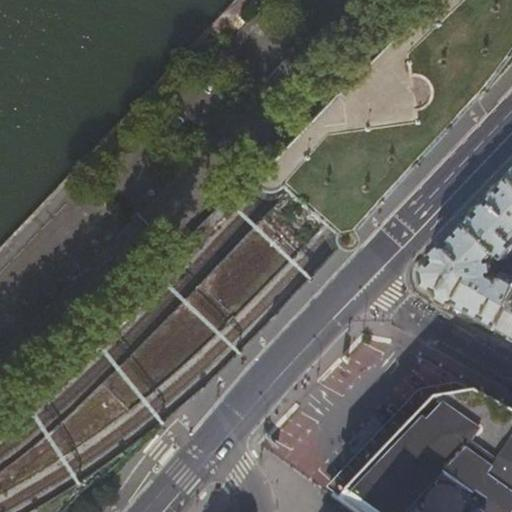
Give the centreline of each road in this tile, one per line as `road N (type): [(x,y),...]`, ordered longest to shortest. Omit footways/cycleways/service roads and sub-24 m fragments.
road 1 (primary): [(511,116),(358,286)]
road 2 (primary): [(358,286),(212,444)]
road 3 (residential): [(511,372),(358,286)]
